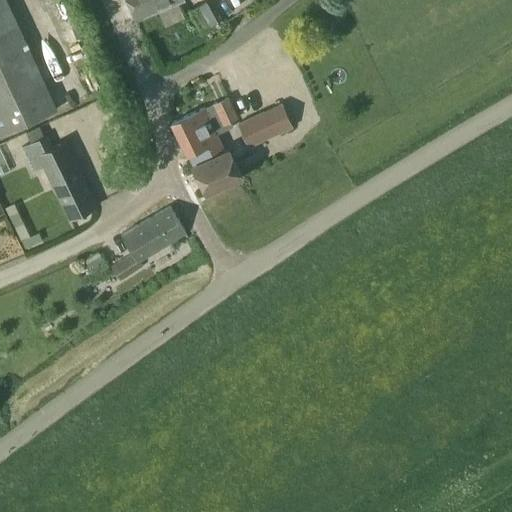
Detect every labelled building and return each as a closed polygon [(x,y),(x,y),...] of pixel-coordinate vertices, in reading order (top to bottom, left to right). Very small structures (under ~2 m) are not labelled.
[(0,0),(0,135),(58,109),(6,0),(0,0)] [(127,0),(137,20),(182,0),(127,0)] [(220,22),(208,0),(206,0),(191,8),(203,31),(220,22)] [(108,97),(98,102),(104,115),(115,110),(108,97)] [(173,122),(190,159),(222,144),(217,134),(233,126),(231,121),(239,117),(229,97),(221,101),(173,122)] [(293,127),(282,102),(238,122),(249,147),(293,127)] [(53,148),(47,136),(23,148),(34,172),(44,167),(68,220),(97,206),(67,142),(53,148)] [(222,144),(190,159),(192,164),(190,165),(202,191),(241,174),(229,148),(225,150),(222,144)] [(1,147),(0,147),(0,173),(11,169),(1,147)] [(14,203),(5,208),(21,241),(30,236),(14,203)] [(186,231),(170,205),(122,233),(134,252),(112,265),(120,279),(142,266),(140,259),(186,231)] [(103,257),(86,266),(95,283),(113,273),(103,257)]
